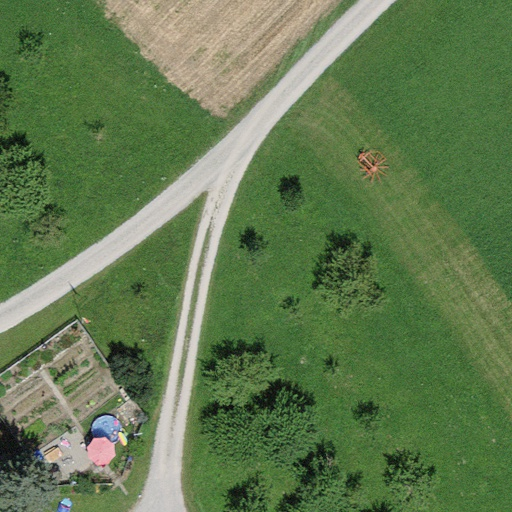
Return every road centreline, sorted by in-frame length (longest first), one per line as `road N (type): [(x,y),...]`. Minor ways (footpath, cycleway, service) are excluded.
road 1 (track): [(380,0),(230,170),(0,309)]
road 2 (track): [(230,170),(191,328),(166,511)]
